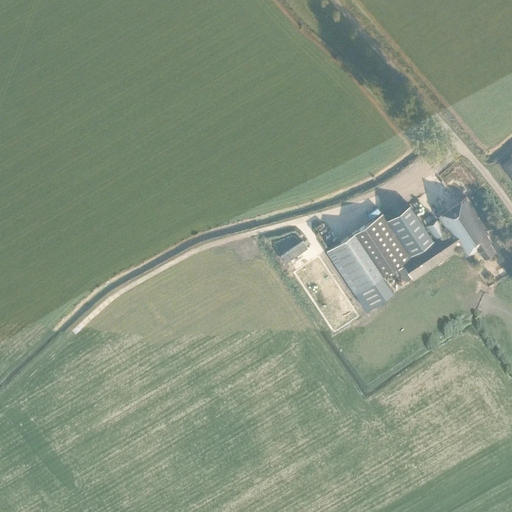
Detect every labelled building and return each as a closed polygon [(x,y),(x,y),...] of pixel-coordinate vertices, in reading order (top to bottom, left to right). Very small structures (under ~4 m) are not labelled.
[(411,255),(389,222),(382,212),(326,250),(355,293),(382,274),(402,262),(403,264),(411,277),(413,279),(459,247),(465,256),(473,251),(478,258),(483,255),(484,257),(495,250),(489,241),(491,240),(486,233),(488,232),(486,229),(488,228),(488,229),(493,225),(484,211),(479,215),(466,196),(437,215),(445,226),(443,228),(436,219),(426,226),(434,238),(444,231),(445,232),(434,239),(411,255)] [(389,222),(411,255),(434,239),(412,206),(389,222)] [(279,254),(287,268),(314,251),(305,238),(279,254)] [(406,280),(411,277),(403,264),(398,268),(406,280)] [(366,309),(393,290),(382,274),(355,293),(366,309)]
